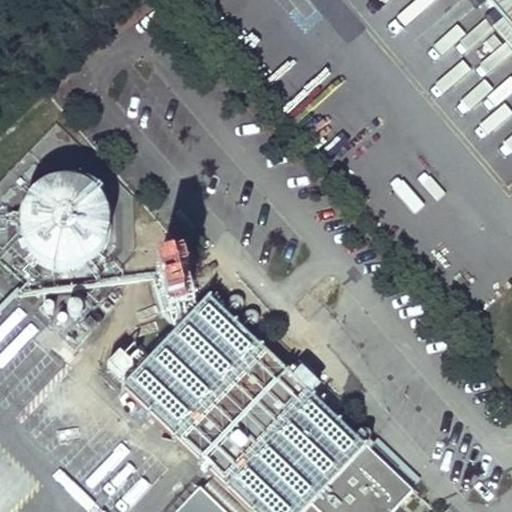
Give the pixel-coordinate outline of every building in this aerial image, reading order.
[(511,0),(488,0),(511,27),(511,0)] [(110,230),(109,213),(107,208),(94,189),(79,181),(62,180),(45,184),(32,194),(23,208),(20,225),(23,242),(32,256),(46,266),(63,270),(80,268),(94,259),(105,246),(110,230)] [(191,215),(166,224),(188,286),(214,276),(191,215)] [(173,267),(157,272),(170,313),(185,308),(173,267)] [(213,476),(250,511),(396,511),(414,494),(210,299),(123,391),(213,476)] [(120,377),(139,353),(126,342),(107,367),(120,377)] [(250,511),(213,476),(200,490),(222,511),(250,511)] [(222,511),(200,490),(178,511),(222,511)]
